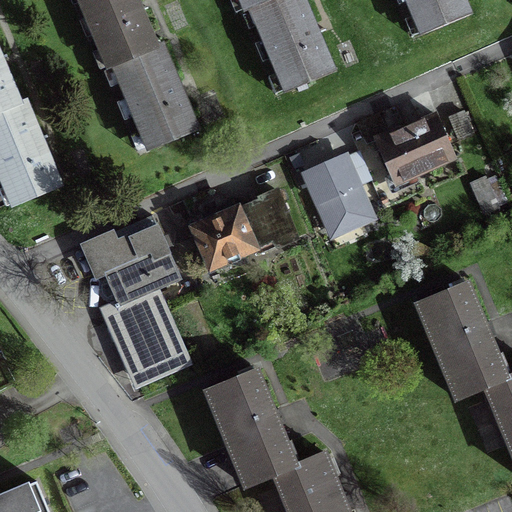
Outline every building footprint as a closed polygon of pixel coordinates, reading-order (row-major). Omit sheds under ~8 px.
[(133,0),(78,0),(107,69),(160,47),(160,46),(154,49),(133,0)] [(237,0),(243,12),(272,0),(237,0)] [(284,94),(332,74),(301,0),(272,0),(243,12),(244,13),(249,11),(284,94)] [(404,0),(420,37),(469,17),(461,0),(404,0)] [(148,151),(195,131),(160,47),(107,69),(107,70),(113,68),(148,151)] [(23,103),(18,105),(0,62),(0,113),(24,104),(23,103)] [(0,179),(11,207),(59,187),(24,104),(0,113),(0,179)] [(448,119),(458,142),(472,137),(462,113),(448,119)] [(393,186),(453,160),(435,117),(392,136),(391,133),(374,141),(393,186)] [(348,212),(365,204),(344,158),(332,163),(306,175),(327,222),(333,234),(353,225),(348,212)] [(484,179),(470,185),(484,216),(498,209),(484,179)] [(296,240),(276,192),(258,200),(259,202),(236,213),(232,204),(216,211),(216,212),(206,216),(210,223),(193,230),(210,268),(213,267),(220,272),(229,268),(231,259),(259,246),(265,253),(296,240)] [(153,293),(180,282),(156,228),(114,245),(110,236),(83,248),(96,277),(103,274),(116,305),(113,307),(114,308),(105,312),(136,385),(184,364),(153,293)] [(511,375),(504,379),(484,330),(465,285),(416,305),(456,401),(485,389),(511,454),(511,375)] [(0,386),(12,380),(0,357),(0,386)] [(245,488),(274,477),(288,511),(345,511),(342,503),(322,455),(293,466),(271,413),(254,372),(205,392),(245,488)] [(47,511),(35,483),(0,497),(0,511),(47,511)]
